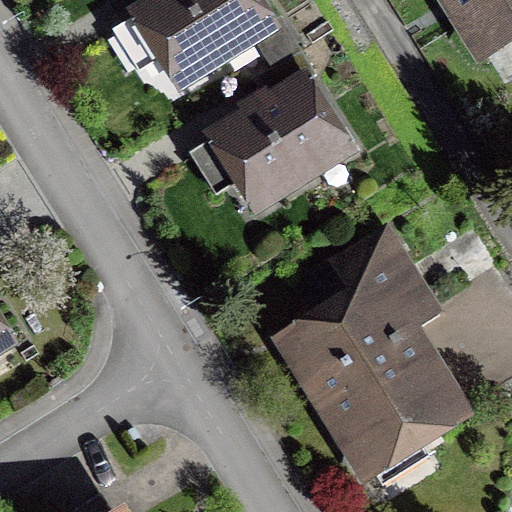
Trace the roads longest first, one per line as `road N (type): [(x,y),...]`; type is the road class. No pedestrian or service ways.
road 1 (residential): [(0,61),(187,360)]
road 2 (residential): [(187,360),(0,472)]
road 3 (residential): [(187,360),(281,511)]
